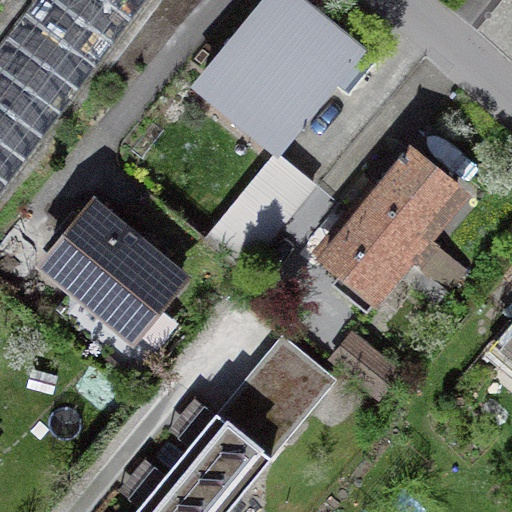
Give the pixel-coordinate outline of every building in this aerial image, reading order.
[(0,197),(148,0),(31,0),(0,42),(0,197)] [(263,0),(205,71),(289,140),(361,53),(329,27),(296,0),(263,0)] [(391,177),(358,217),(447,289),(465,269),(419,232),(455,188),(411,152),(406,159),(403,156),(400,159),(403,162),(391,177)] [(311,186),(275,157),(207,239),(243,269),(311,186)] [(135,245),(131,250),(87,215),(68,239),(49,262),(134,332),(176,280),(135,245)] [(447,289),(358,217),(341,238),(323,260),(339,274),(333,282),(368,310),(400,271),(437,302),(447,289)] [(281,333),(216,413),(270,457),(335,377),(281,333)] [(398,371),(351,333),(331,358),(378,396),(398,371)] [(224,511),(270,457),(216,413),(134,511),(224,511)]
